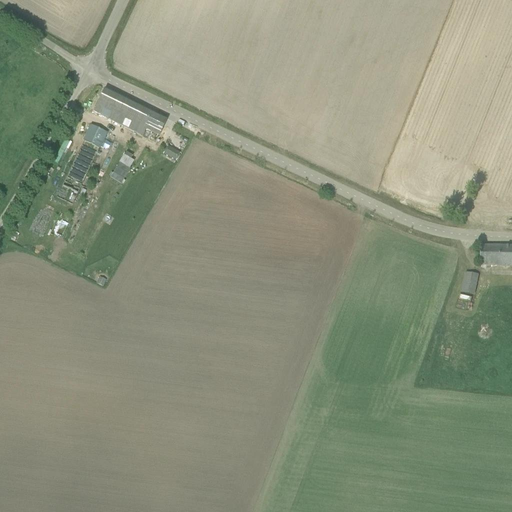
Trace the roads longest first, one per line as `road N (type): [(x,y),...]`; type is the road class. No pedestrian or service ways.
road 1 (unclassified): [(511,239),(424,230),(89,74)]
road 2 (unclassified): [(0,228),(89,74)]
